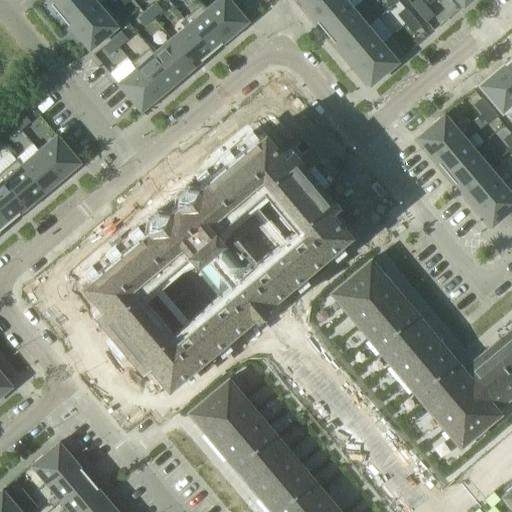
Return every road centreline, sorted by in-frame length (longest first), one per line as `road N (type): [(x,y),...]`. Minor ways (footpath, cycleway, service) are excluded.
road 1 (residential): [(358,136),(468,273),(490,280),(511,265)]
road 2 (residential): [(0,7),(136,168)]
road 3 (residential): [(358,136),(511,13)]
road 4 (residential): [(136,168),(282,47)]
road 5 (residential): [(0,277),(136,168)]
road 6 (residential): [(64,388),(174,511)]
